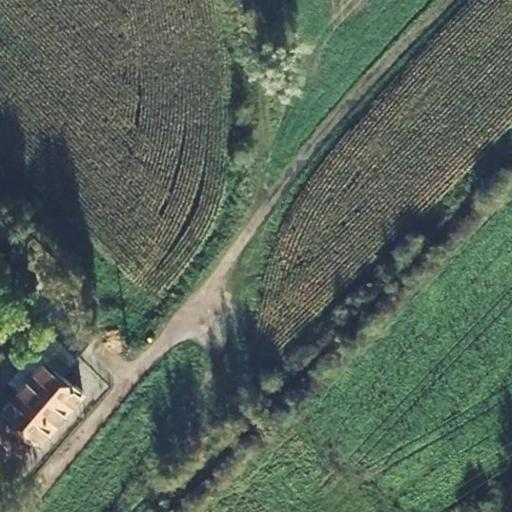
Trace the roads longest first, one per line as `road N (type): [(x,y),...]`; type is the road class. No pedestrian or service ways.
road 1 (track): [(9,511),(208,296),(262,215)]
road 2 (track): [(262,215),(384,68),(453,0)]
road 3 (track): [(208,296),(243,440)]
